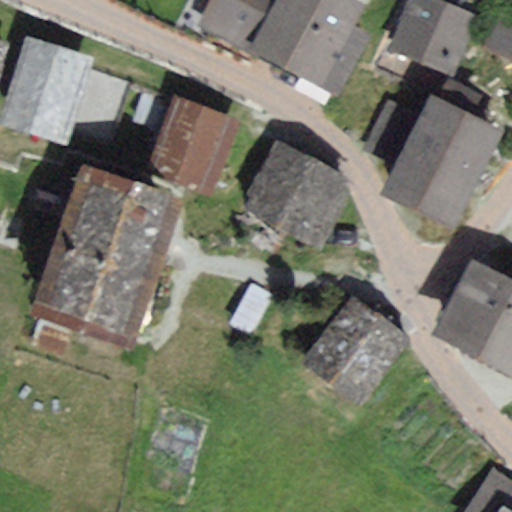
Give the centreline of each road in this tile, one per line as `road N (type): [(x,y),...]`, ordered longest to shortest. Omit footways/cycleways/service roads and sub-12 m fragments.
road 1 (residential): [(68,0),(254,84),(314,122),(368,192),(411,301)]
road 2 (residential): [(411,301),(458,388),(511,444)]
road 3 (residential): [(511,185),(448,273),(411,301)]
